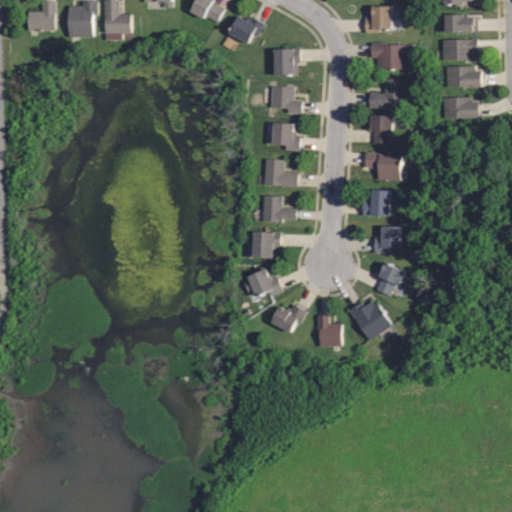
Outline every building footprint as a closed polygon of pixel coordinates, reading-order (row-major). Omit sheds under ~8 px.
[(57,0),(57,31),(30,30),(30,11),(44,12),(44,0),(57,0)] [(133,32),(106,31),(106,0),(120,0),(120,12),(134,12),(133,32)] [(164,8),(164,2),(145,2),(144,0),(173,0),(173,8),(164,8)] [(218,21),(208,16),(206,19),(191,10),(197,0),(216,0),(214,3),(225,10),(218,21)] [(70,6),(84,6),(84,1),(99,1),(99,16),(95,16),(95,38),(70,38),(70,6)] [(382,34),(367,33),(367,19),(372,19),(372,5),(392,5),(392,28),(382,28),(382,34)] [(446,33),(446,14),(468,14),(468,17),(478,17),(479,33),(446,33)] [(248,43),(229,33),(238,16),(251,23),(253,19),(266,26),(260,38),(253,34),(248,43)] [(444,39),(478,38),(479,52),(474,52),(474,59),(444,60),(444,39)] [(406,68),(376,68),(376,57),(370,57),(370,43),(406,43),(406,68)] [(274,75),(273,50),(293,49),(293,50),(300,50),(300,65),(298,65),(298,75),(274,75)] [(474,65),(474,69),(480,69),(480,84),(447,85),(446,65),(474,65)] [(404,108),(369,107),(370,92),(384,92),(384,77),(404,78),(404,108)] [(301,113),(287,113),(287,107),(271,106),(271,85),(293,86),(293,99),(301,99),(301,113)] [(444,116),(444,96),(471,96),(471,101),(477,101),(477,116),(444,116)] [(394,115),(393,130),(389,130),(388,145),(374,144),(374,129),(369,129),(369,123),(371,123),(372,114),(394,115)] [(301,150),(286,150),(286,144),(274,144),(275,121),(294,121),(294,132),(297,132),(297,135),(301,135),(301,150)] [(401,181),(378,180),(378,173),(376,173),(376,168),(366,168),(366,153),(402,154),(401,181)] [(299,187),(266,186),(266,159),(285,159),(285,171),(299,171),(299,187)] [(390,215),(363,215),(363,201),(368,201),(369,197),(372,198),(372,189),(390,189),(390,215)] [(283,221),(264,221),(264,195),(283,195),(282,207),(297,208),(297,219),(283,219),(283,221)] [(403,226),(403,247),(390,247),(390,252),(377,252),(377,237),(384,237),(384,226),(403,226)] [(282,232),(282,245),(274,245),(274,257),(255,257),(256,231),(282,232)] [(390,295),(376,289),(382,277),(378,276),(384,261),(403,270),(397,285),(395,284),(390,295)] [(257,297),(255,292),(249,294),(245,284),(250,282),(247,276),(265,268),(271,282),(278,278),(283,291),(271,296),(269,291),(257,297)] [(371,339),(351,308),(364,300),(366,305),(373,300),(375,304),(379,301),(394,325),(371,339)] [(293,331),(271,321),(279,304),(292,310),(294,305),(308,311),(302,323),(297,321),(293,331)] [(343,346),(319,346),(319,315),(330,315),(330,324),(343,324),(343,346)]
